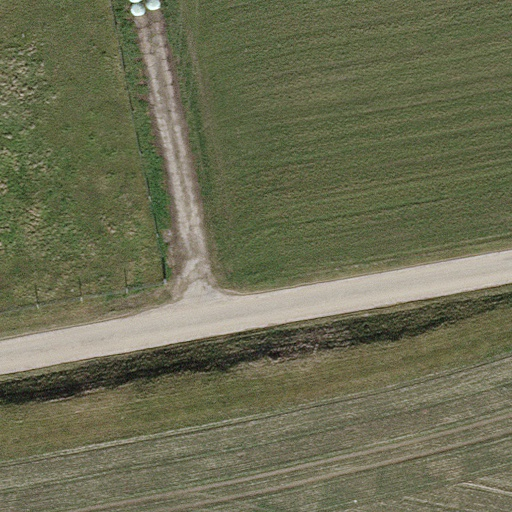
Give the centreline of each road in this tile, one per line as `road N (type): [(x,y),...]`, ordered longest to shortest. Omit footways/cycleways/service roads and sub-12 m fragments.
road 1 (unclassified): [(511,273),(0,368)]
road 2 (track): [(143,0),(210,329)]
